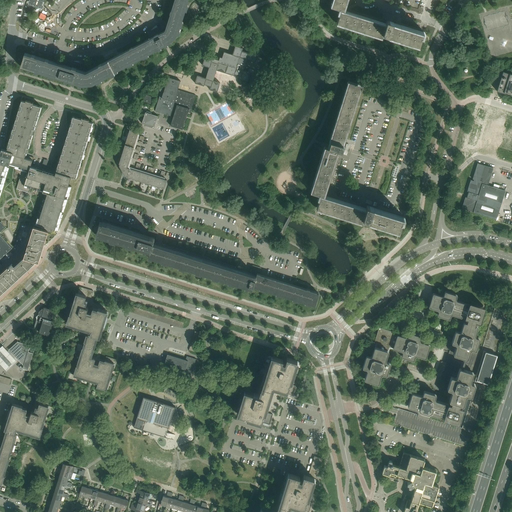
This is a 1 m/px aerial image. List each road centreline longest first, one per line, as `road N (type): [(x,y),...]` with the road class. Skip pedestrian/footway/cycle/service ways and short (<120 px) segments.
road 1 (tertiary): [(311,333),(78,261)]
road 2 (unclassified): [(443,182),(459,115),(434,74),(432,53),(468,0)]
road 3 (residential): [(82,201),(105,116),(11,83)]
road 4 (tertiary): [(76,270),(198,308)]
road 5 (primary): [(511,393),(474,511)]
road 6 (tertiary): [(420,250),(329,328)]
